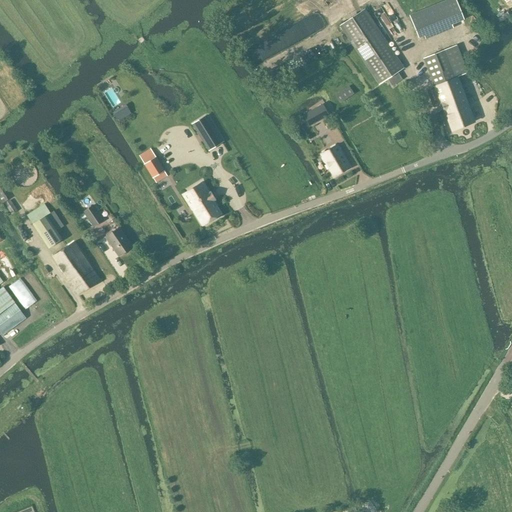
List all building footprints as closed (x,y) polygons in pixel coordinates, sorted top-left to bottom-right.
[(447,0),(409,16),(418,38),(464,19),(455,0),(447,0)] [(379,85),(403,69),(364,10),(340,26),(379,85)] [(465,69),(456,46),(424,58),(451,131),(465,126),(462,118),(466,117),(465,114),(464,114),(463,112),(460,113),(457,107),(456,107),(446,82),(456,78),(453,73),(465,69)] [(456,78),(446,82),(456,107),(457,107),(460,113),(463,112),(464,114),(465,114),(466,117),(462,118),(465,126),(474,122),(458,78),(456,78)] [(340,103),(354,94),(349,86),(335,95),(340,103)] [(322,105),(308,112),(315,124),(328,116),(322,105)] [(208,114),(192,124),(208,150),(224,141),(208,114)] [(333,177),(350,167),(337,145),(320,154),(333,177)] [(155,157),(144,164),(153,178),(164,171),(155,157)] [(224,212),(203,180),(183,193),(202,225),(224,212)] [(10,200),(4,204),(11,214),(17,211),(10,200)] [(93,227),(103,220),(93,206),(83,212),(93,227)] [(48,249),(63,239),(47,215),(33,225),(48,249)] [(105,237),(118,256),(132,247),(119,228),(105,237)] [(73,241),(52,255),(78,294),(99,280),(73,241)] [(3,287),(0,289),(0,313),(15,303),(3,287)] [(0,331),(3,336),(25,318),(14,303),(0,314),(0,331)]
